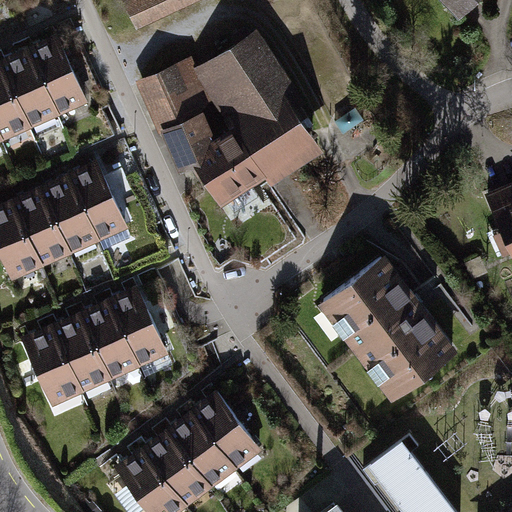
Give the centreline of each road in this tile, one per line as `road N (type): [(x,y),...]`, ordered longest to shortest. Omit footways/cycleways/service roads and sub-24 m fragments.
road 1 (unclassified): [(226,305),(81,0)]
road 2 (residential): [(461,120),(355,223),(226,305)]
road 3 (residential): [(351,0),(367,28),(461,120)]
